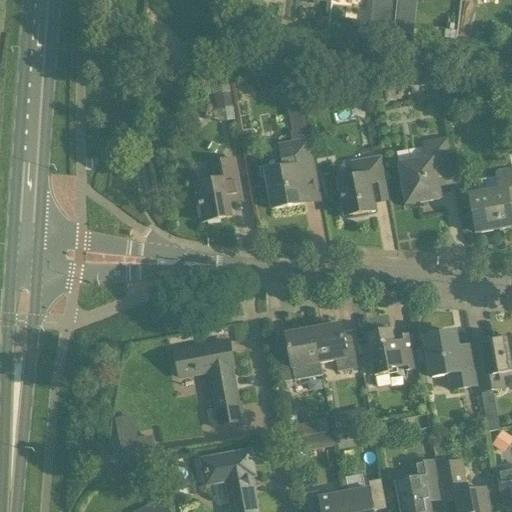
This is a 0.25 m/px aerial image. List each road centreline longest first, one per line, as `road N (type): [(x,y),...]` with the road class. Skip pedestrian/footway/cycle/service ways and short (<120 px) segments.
road 1 (residential): [(511,289),(246,268)]
road 2 (secondary): [(12,511),(29,247)]
road 3 (secondary): [(29,247),(47,0)]
road 4 (residential): [(293,511),(246,268)]
road 5 (residential): [(246,268),(29,247)]
